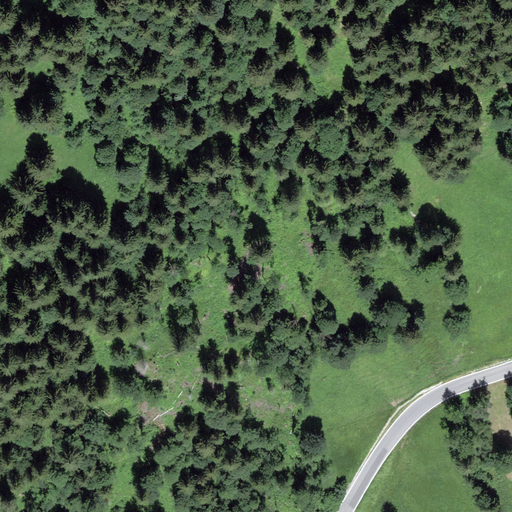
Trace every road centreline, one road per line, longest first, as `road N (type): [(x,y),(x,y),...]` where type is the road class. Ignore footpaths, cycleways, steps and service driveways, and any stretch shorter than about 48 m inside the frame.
road 1 (secondary): [(511,368),(441,393),(410,415),(343,511)]
road 2 (track): [(511,84),(468,80),(413,45),(396,15),(406,0)]
